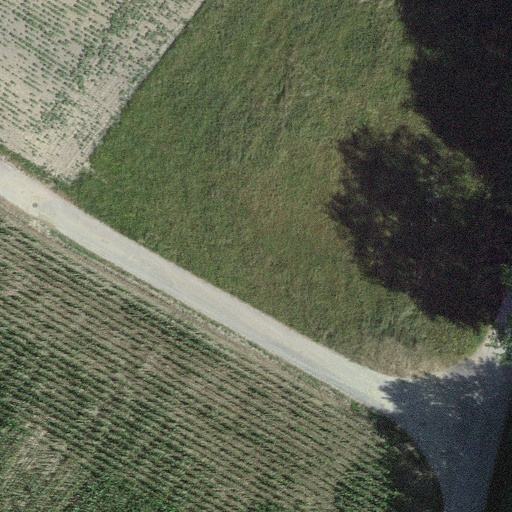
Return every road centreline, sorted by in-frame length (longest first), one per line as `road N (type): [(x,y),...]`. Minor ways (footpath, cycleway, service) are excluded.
road 1 (track): [(481,449),(0,169)]
road 2 (track): [(481,449),(511,328)]
